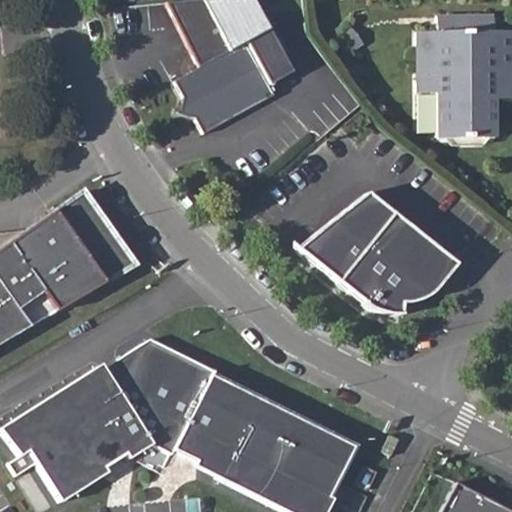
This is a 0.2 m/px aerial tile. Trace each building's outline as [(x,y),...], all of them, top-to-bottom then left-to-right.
[(494,14),(439,14),(439,29),(418,31),(419,92),(438,92),(438,136),(498,136),(499,99),(511,99),(511,30),(495,28),(494,14)] [(242,45),(173,83),(181,99),(178,115),(193,120),(201,136),(262,102),(256,92),(265,87),(242,45)] [(0,249),(0,344),(32,326),(21,307),(48,291),(61,308),(135,262),(84,191),(26,231),(0,249)] [(397,213),(372,192),(299,247),(360,304),(362,307),(366,310),(368,312),(371,312),(375,314),(380,315),(386,316),(392,315),(398,314),(405,314),(405,305),(409,304),(415,303),(423,298),(426,298),(430,295),(433,293),(436,291),(461,262),(397,213)] [(147,340),(0,434),(17,458),(7,465),(15,478),(33,466),(58,504),(83,487),(80,483),(145,441),(148,446),(168,456),(170,452),(192,463),(236,391),(208,377),(210,373),(147,340)] [(351,449),(236,391),(192,463),(202,468),(200,472),(277,511),(323,511),(329,502),(325,500),(351,449)] [(397,440),(387,436),(380,452),(389,457),(397,440)] [(509,511),(453,484),(438,511),(509,511)]
